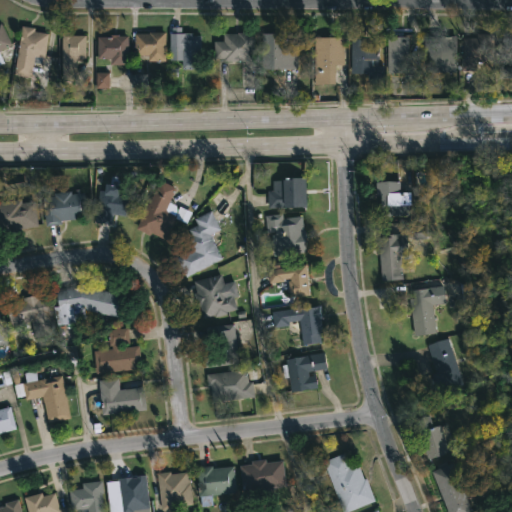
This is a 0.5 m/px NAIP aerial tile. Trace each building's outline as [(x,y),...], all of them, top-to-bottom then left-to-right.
[(0,24),(1,24),(11,45),(0,50),(0,56),(3,63),(0,64),(0,24)] [(48,34),(44,59),(41,58),(40,65),(32,63),(30,78),(13,75),(21,27),(34,29),(33,32),(48,34)] [(181,28),(181,34),(192,34),(192,36),(200,36),(199,68),(179,68),(179,49),(169,49),(169,34),(171,34),(171,28),(181,28)] [(72,33),(72,36),(85,36),(85,59),(75,59),(75,81),(61,81),(61,33),(72,33)] [(165,33),(165,62),(148,62),(148,56),(134,56),(134,34),(165,33)] [(254,60),(254,62),(223,61),(223,60),(213,60),(213,42),(223,42),(223,34),(254,34),(254,60)] [(297,51),(297,70),(261,69),(262,34),(288,35),(287,51),(297,51)] [(464,72),(460,72),(462,38),(476,38),(476,34),(492,34),(492,61),(476,61),(476,72),(464,72)] [(118,36),(128,37),(128,65),(110,65),(110,60),(97,60),(97,38),(118,36)] [(408,45),(408,58),(420,58),(419,79),(405,79),(405,73),(387,73),(387,37),(408,37),(408,45)] [(456,37),(456,73),(428,72),(429,52),(424,51),(424,37),(456,37)] [(344,42),(343,65),(335,65),(334,86),(314,85),(315,38),(344,38),(344,42)] [(364,39),(364,48),(379,48),(379,60),(377,60),(377,66),(384,66),(383,83),(367,83),(367,75),(351,75),(351,38),(364,39)] [(511,74),(501,74),(501,38),(511,38),(511,74)] [(511,67),(495,66),(494,79),(511,79),(511,67)] [(108,89),(109,73),(96,72),(95,88),(108,89)] [(148,74),(131,75),(132,87),(148,86),(148,74)] [(305,176),(306,182),(307,182),(308,188),(306,189),(306,205),(267,207),(267,190),(272,190),(272,180),(283,179),(283,176),(305,176)] [(176,206),(176,211),(179,205),(186,208),(181,220),(175,217),(164,239),(150,232),(149,234),(136,227),(160,179),(176,187),(170,199),(176,206)] [(135,186),(131,215),(113,213),(112,224),(95,221),(99,189),(104,190),(105,182),(135,186)] [(408,182),(409,192),(412,192),(413,216),(381,217),(381,195),(376,196),(375,183),(408,182)] [(79,188),(79,192),(84,192),(86,216),(60,219),(61,223),(45,225),(42,197),(54,195),(53,192),(79,188)] [(0,201),(20,198),(21,202),(34,200),(38,225),(0,230),(0,201)] [(222,258),(185,276),(176,257),(191,250),(184,238),(190,235),(188,229),(197,224),(194,218),(210,210),(220,229),(210,234),(222,258)] [(282,213),(283,217),(302,215),(304,229),(305,229),(307,241),(305,241),(308,250),(274,255),(272,234),(275,234),(274,230),(267,231),(265,215),(282,213)] [(399,233),(399,234),(407,234),(408,256),(401,256),(402,278),(381,279),(378,234),(399,233)] [(279,262),(279,267),(306,264),(309,294),(290,296),(288,280),(269,282),(268,269),(273,268),(272,262),(279,262)] [(221,273),(224,284),(230,283),(236,308),(226,311),(227,313),(203,319),(193,280),(221,273)] [(122,294),(118,317),(83,309),(84,317),(73,318),(74,321),(62,323),(56,288),(82,285),(122,294)] [(435,332),(414,335),(409,298),(414,297),(413,289),(443,285),(445,303),(432,304),(435,332)] [(39,293),(40,296),(46,294),(56,332),(34,337),(30,319),(11,324),(6,304),(23,300),(22,297),(39,293)] [(321,318),(323,334),(321,334),(322,342),(302,345),(299,320),(288,321),(289,325),(274,327),(271,311),(321,304),(322,318),(321,318)] [(0,318),(8,343),(0,344),(0,318)] [(234,323),(238,357),(221,359),(219,340),(207,341),(206,326),(234,323)] [(120,344),(121,347),(138,345),(141,367),(96,373),(93,351),(111,349),(111,345),(108,346),(106,329),(127,327),(129,343),(120,344)] [(447,391),(432,395),(427,379),(432,377),(431,373),(435,372),(426,344),(447,337),(462,384),(446,389),(447,391)] [(308,371),(309,376),(312,375),(312,373),(315,372),(317,388),(291,392),(288,377),(283,378),(281,365),(286,364),(285,358),(325,351),(327,368),(308,371)] [(247,369),(248,382),(253,381),(254,396),(212,401),(210,385),(207,385),(206,373),(247,369)] [(35,370),(37,379),(61,374),(70,417),(47,422),(42,396),(25,399),(22,383),(26,382),(23,372),(35,370)] [(119,386),(119,389),(143,386),(146,410),(87,415),(84,381),(118,377),(119,386)] [(0,408),(10,406),(16,429),(0,432),(0,408)] [(430,415),(434,426),(445,424),(453,445),(448,447),(450,451),(428,459),(418,431),(420,431),(416,420),(430,415)] [(345,452),(349,463),(357,460),(364,479),(366,478),(375,500),(345,511),(342,511),(323,461),(345,452)] [(265,459),(265,462),(282,460),(285,486),(270,488),(270,491),(243,494),(240,465),(251,464),(251,460),(265,459)] [(452,462),(464,492),(470,490),(477,509),(471,511),(447,511),(431,471),(452,462)] [(212,465),(212,468),(234,466),(236,492),(198,496),(195,467),(212,465)] [(170,471),(170,473),(186,472),(187,479),(190,479),(192,505),(171,507),(169,510),(163,511),(161,509),(156,473),(170,471)] [(136,473),(137,476),(146,475),(149,502),(124,505),(124,511),(113,511),(113,507),(110,507),(108,479),(121,478),(121,475),(136,473)] [(102,493),(103,511),(79,511),(79,509),(71,510),(69,489),(82,488),(81,483),(102,480),(103,492),(102,493)] [(55,492),(60,511),(28,511),(24,497),(41,492),(42,495),(55,492)] [(17,499),(20,511),(0,511),(0,505),(2,505),(2,507),(5,506),(4,502),(17,499)]
